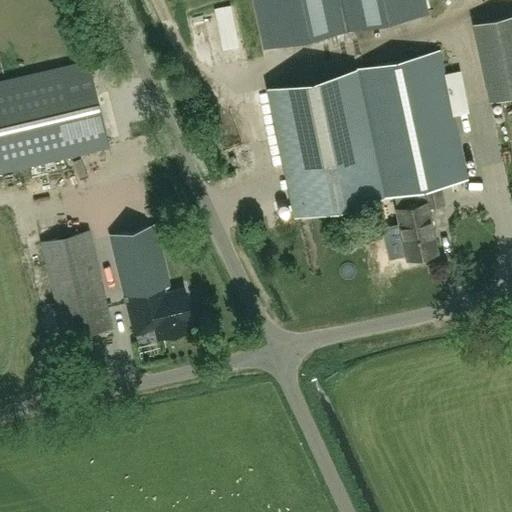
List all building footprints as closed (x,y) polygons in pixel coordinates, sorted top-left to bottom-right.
[(371,0),(374,11),(398,6),(396,0),(371,0)] [(511,12),(473,21),(490,100),(511,95),(511,12)] [(269,86),(297,214),(393,193),(407,258),(438,252),(428,206),(443,202),(439,183),(467,177),(439,50),(269,86)] [(0,171),(4,170),(108,146),(88,59),(0,80),(0,171)] [(239,121),(224,126),(233,151),(247,146),(239,121)] [(233,164),(237,162),(234,155),(229,157),(233,164)] [(170,289),(154,223),(109,234),(134,335),(155,330),(157,336),(192,328),(191,321),(192,321),(183,285),(170,289)] [(112,327),(88,229),(42,240),(66,338),(112,327)]
